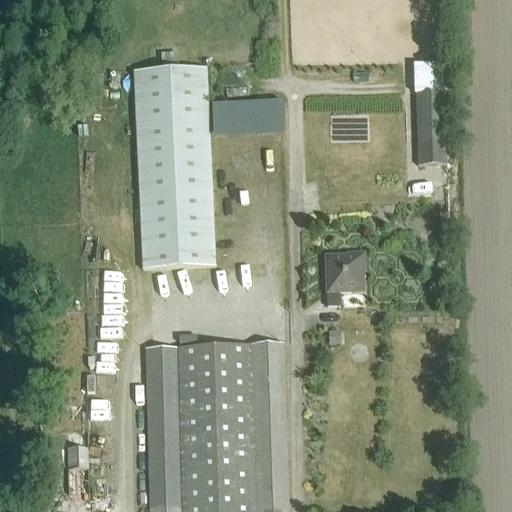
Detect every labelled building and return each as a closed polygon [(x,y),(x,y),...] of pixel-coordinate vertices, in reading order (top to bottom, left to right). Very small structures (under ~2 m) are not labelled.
[(142,273),(215,269),(206,71),(133,74),(142,273)] [(417,168),(446,168),(444,95),(415,96),(417,168)] [(212,109),(213,137),(284,134),(283,106),(212,109)] [(363,273),(365,273),(365,255),(347,255),(348,257),(325,258),(327,309),(340,309),(340,295),(364,294),(363,273)] [(149,511),(288,511),(284,348),(145,352),(149,511)] [(0,474),(0,495),(23,494),(22,473),(0,474)]
